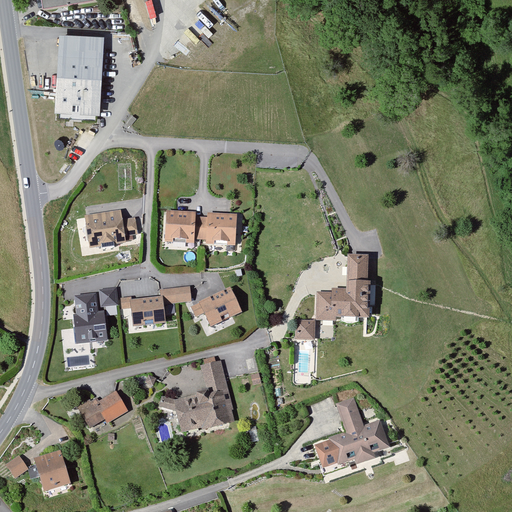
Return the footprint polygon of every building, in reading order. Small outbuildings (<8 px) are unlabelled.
[(40,0),(42,10),(95,1),(94,0),(40,0)] [(183,32),(190,41),(199,33),(194,27),(200,22),(198,20),(183,32)] [(104,37),(60,35),(55,116),(99,118),(104,37)] [(121,212),(83,217),(87,249),(125,244),(121,212)] [(197,213),(166,212),(165,243),(195,245),(197,213)] [(237,216),(207,215),(206,246),(236,247),(237,216)] [(373,260),(348,259),(347,291),(331,290),(331,295),(314,295),(313,321),(371,323),(373,260)] [(231,278),(199,294),(211,319),(244,302),(231,278)] [(98,295),(74,298),(76,316),(69,317),(73,347),(110,343),(106,312),(100,313),(98,295)] [(165,297),(129,302),(133,329),(169,324),(165,297)] [(222,361),(201,366),(208,395),(174,403),(182,435),(237,422),(222,361)] [(128,413),(116,394),(102,402),(99,398),(78,410),(90,429),(106,420),(108,425),(128,413)] [(345,435),(314,447),(324,473),(356,461),(359,469),(378,462),(375,456),(391,450),(382,427),(368,432),(355,398),(334,406),(345,435)] [(62,453),(35,461),(46,497),(73,488),(62,453)] [(18,478),(31,468),(21,454),(7,465),(18,478)]
